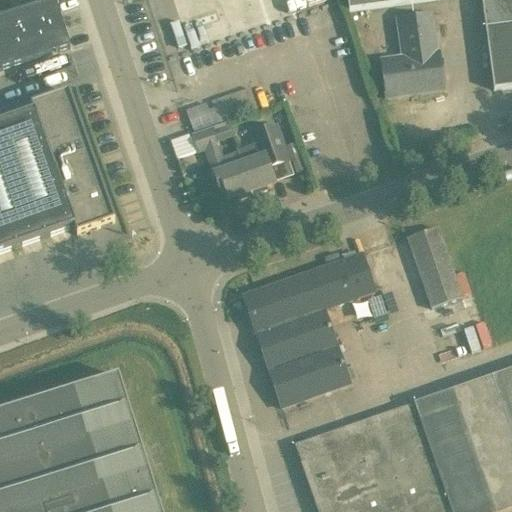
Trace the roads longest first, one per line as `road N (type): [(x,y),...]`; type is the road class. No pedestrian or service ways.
road 1 (unclassified): [(186,268),(511,153)]
road 2 (unclassified): [(186,268),(99,0)]
road 3 (unclassified): [(254,511),(186,268)]
road 4 (unclassified): [(0,333),(186,268)]
